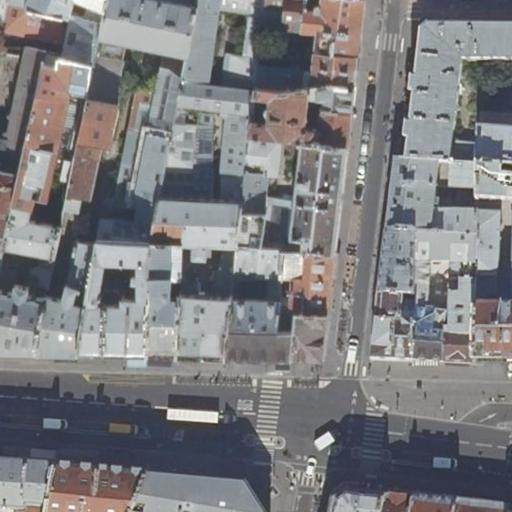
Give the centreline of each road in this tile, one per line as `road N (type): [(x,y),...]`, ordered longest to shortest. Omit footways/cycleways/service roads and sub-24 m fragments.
road 1 (residential): [(395,2),(351,368),(329,425)]
road 2 (primary): [(0,395),(329,425)]
road 3 (primary): [(329,425),(511,448)]
